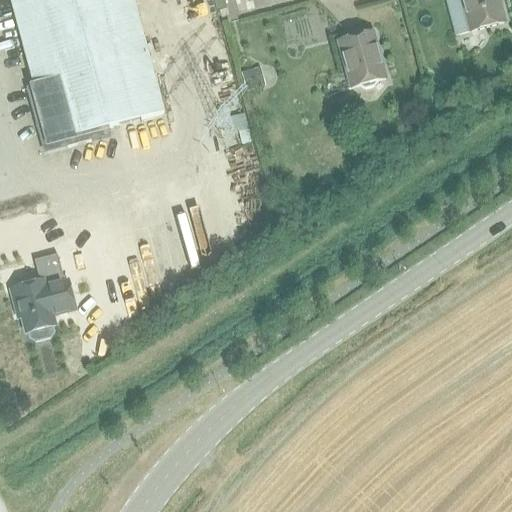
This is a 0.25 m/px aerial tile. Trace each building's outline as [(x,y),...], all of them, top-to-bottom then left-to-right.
[(93,143),(91,136),(165,116),(133,0),(10,0),(34,89),(26,91),(38,133),(42,132),(47,152),(67,147),(68,150),(93,143)] [(223,0),(212,0),(215,11),(226,9),(223,0)] [(505,25),(497,0),(462,0),(472,34),(505,25)] [(373,35),(340,44),(352,91),(360,88),(365,91),(374,89),(376,84),(385,82),(373,35)] [(257,72),(242,76),(247,95),(262,91),(257,72)] [(243,115),(234,118),(241,146),(250,144),(243,115)] [(13,292),(46,340),(238,211),(187,135),(116,183),(135,210),(13,292)] [(0,218),(0,249),(33,246),(30,215),(0,218)]
